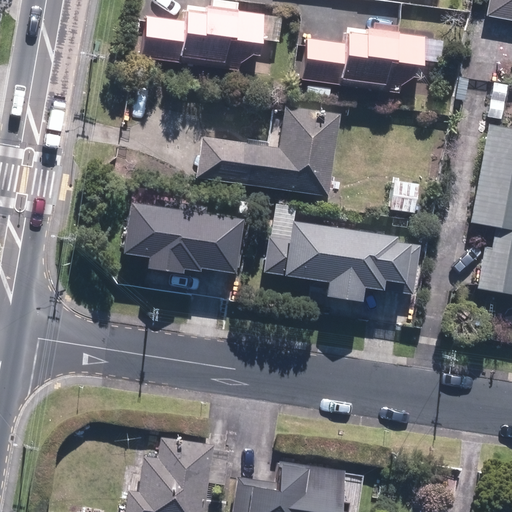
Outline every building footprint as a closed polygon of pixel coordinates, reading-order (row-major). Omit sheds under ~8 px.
[(145,17),(140,58),(237,71),(239,57),(258,60),(260,40),(274,42),(278,16),(232,11),(233,3),(212,0),(209,0),(208,9),(183,6),(181,22),(145,17)] [(511,0),(485,0),(482,16),(511,21),(511,0)] [(304,38),(298,80),(401,95),(403,79),(417,81),(423,38),(344,26),(341,44),(304,38)] [(197,135),(191,179),(326,198),(338,114),(271,104),(265,145),(197,135)] [(473,291),(511,297),(511,128),(482,124),(465,222),(484,225),(473,291)] [(416,182),(387,180),(386,211),(414,212),(416,182)] [(238,219),(123,203),(116,255),(144,259),(143,269),(229,280),(238,219)] [(361,288),(412,296),(421,240),(294,221),(296,207),(270,203),(260,273),(323,282),(320,298),(358,303),(361,288)] [(125,491),(121,511),(203,511),(208,483),(225,485),(230,447),(156,437),(154,455),(140,453),(135,492),(125,491)] [(234,477),(229,511),(335,511),(341,470),(269,461),(266,481),(234,477)]
